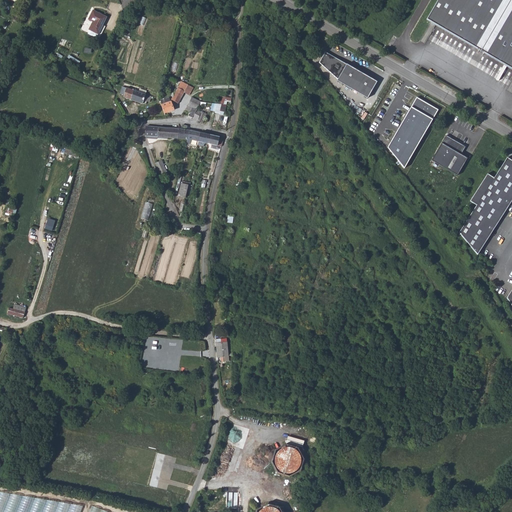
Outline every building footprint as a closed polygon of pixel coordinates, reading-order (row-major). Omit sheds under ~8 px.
[(511,0),(437,0),(426,19),(511,68),(511,0)] [(96,38),(102,25),(106,17),(93,10),(88,20),(93,23),(87,34),(96,38)] [(105,27),(102,25),(96,38),(98,40),(105,27)] [(377,82),(331,55),(324,67),(338,80),(337,81),(367,98),(377,82)] [(184,92),(189,95),(193,88),(181,82),(171,100),(178,104),(184,92)] [(149,102),(151,97),(145,95),(145,94),(138,92),(123,87),(121,91),(120,93),(124,95),(123,97),(124,97),(142,104),(142,103),(146,104),(147,101),(149,102)] [(388,148),(404,169),(438,110),(417,97),(388,148)] [(161,105),(164,114),(173,110),(171,102),(170,102),(168,98),(160,100),(161,105)] [(185,110),(190,113),(192,108),(196,110),(197,110),(198,107),(200,103),(200,102),(192,98),(188,106),(185,110)] [(226,106),(223,105),(220,104),(217,104),(215,112),(214,113),(224,115),(226,106)] [(192,108),(190,113),(188,116),(192,118),(196,110),(192,108)] [(202,123),(205,116),(206,114),(203,113),(204,110),(201,109),(199,111),(201,112),(197,121),(202,123)] [(196,110),(192,118),(197,121),(201,112),(199,111),(197,110),(196,110)] [(186,130),(187,126),(182,125),(181,129),(178,129),(177,139),(187,139),(189,131),(186,130)] [(178,129),(146,126),(145,136),(157,137),(177,139),(178,129)] [(186,143),(190,144),(191,140),(196,141),(195,145),(197,145),(200,133),(189,131),(187,139),(186,143)] [(204,143),(207,144),(210,135),(205,134),(202,133),(200,133),(197,145),(203,146),(204,143)] [(216,146),(219,146),(221,147),(223,138),(222,138),(210,135),(207,144),(211,145),(210,148),(215,149),(216,146)] [(465,147),(446,135),(431,160),(457,176),(467,158),(461,154),(465,147)] [(511,160),(507,157),(494,178),(487,174),(470,201),(476,205),(459,233),(477,255),(511,200),(511,160)] [(161,160),(155,163),(162,178),(163,178),(168,175),(161,160)] [(178,196),(185,198),(188,185),(181,183),(178,196)] [(150,220),(153,201),(145,199),(142,219),(150,220)] [(7,313),(23,318),(26,307),(14,304),(13,309),(9,308),(7,313)] [(222,339),(216,339),(218,357),(223,356),(225,356),(225,361),(229,361),(227,342),(222,342),(222,339)] [(272,461),(278,472),(289,476),(300,470),(304,459),(298,447),(287,444),(276,450),(272,461)] [(79,511),(83,504),(0,490),(0,511),(79,511)]
